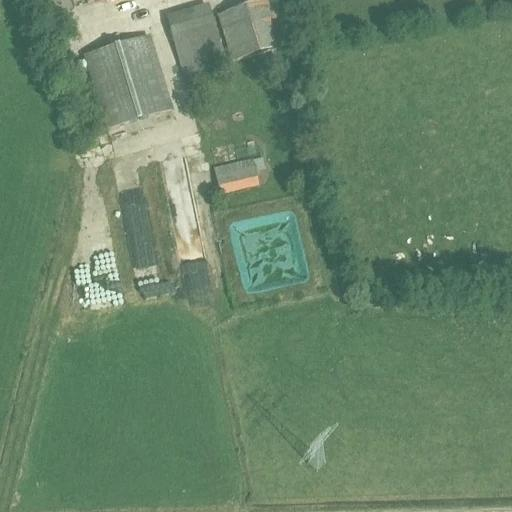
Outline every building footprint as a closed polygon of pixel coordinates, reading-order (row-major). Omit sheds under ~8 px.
[(232,65),(297,45),(281,0),(274,0),(218,17),(232,65)] [(213,20),(170,33),(182,71),(184,77),(210,70),(208,63),(225,58),(213,20)] [(171,111),(149,38),(85,57),(107,131),(171,111)] [(224,168),(214,170),(220,197),(259,188),(256,173),(266,171),(264,160),(253,162),(253,161),(239,164),(224,168)] [(182,258),(205,257),(202,190),(179,191),(182,258)] [(99,232),(102,279),(122,277),(119,231),(99,232)] [(160,268),(160,231),(140,231),(140,268),(160,268)]
